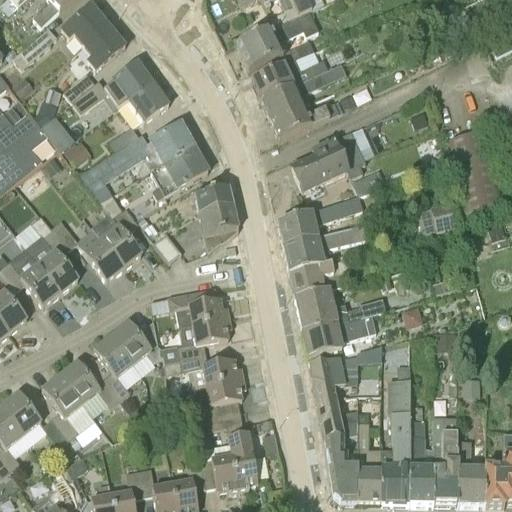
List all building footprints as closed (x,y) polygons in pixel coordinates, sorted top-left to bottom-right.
[(41,34),(72,5),(76,0),(11,0),(8,4),(16,13),(30,0),(41,0),(50,8),(32,24),(41,34)] [(273,33),(299,22),(288,0),(234,0),(240,12),(258,3),(263,13),(276,7),(281,17),(269,23),(273,33)] [(302,0),(288,0),(299,22),(308,17),(308,16),(309,15),(302,0)] [(433,23),(425,6),(409,13),(416,30),(433,23)] [(82,55),(108,33),(90,12),(59,37),(67,46),(72,43),(82,55)] [(277,72),(306,60),(313,57),(308,46),(281,58),(277,49),(302,37),(304,42),(317,36),(308,17),(299,22),(273,33),(252,43),(234,52),(247,78),(274,66),(277,72)] [(85,68),(94,78),(124,53),(108,33),(82,55),(90,64),(85,68)] [(55,43),(47,34),(12,65),(17,70),(21,75),(49,51),(48,49),(55,43)] [(268,77),(250,86),(260,107),(292,92),(319,79),(327,76),(323,66),(311,71),(306,60),(277,72),(268,77)] [(127,108),(152,90),(136,68),(111,86),(112,88),(103,94),(97,87),(94,89),(71,108),(80,119),(107,99),(117,114),(127,108)] [(270,129),(304,113),(303,111),(309,108),(305,99),(345,81),(340,70),(327,76),(319,79),(292,92),(260,107),(270,129)] [(62,97),(71,108),(94,89),(85,79),(62,97)] [(0,119),(1,119),(0,117),(0,98),(8,93),(1,84),(0,81),(0,119)] [(12,93),(13,95),(20,103),(32,93),(24,83),(12,93)] [(127,108),(142,130),(168,111),(152,90),(127,108)] [(338,104),(343,116),(355,111),(351,99),(338,104)] [(36,118),(37,118),(52,124),(56,111),(40,106),(36,118)] [(278,148),(296,139),(342,119),(337,107),(313,118),(311,123),(309,124),(304,113),(270,129),(278,148)] [(427,132),(422,118),(409,123),(414,136),(427,132)] [(0,119),(0,160),(37,130),(28,119),(11,132),(1,119),(0,119)] [(0,201),(41,169),(30,156),(47,142),(37,130),(0,160),(0,201)] [(150,178),(193,154),(179,130),(147,148),(142,140),(138,142),(116,157),(78,181),(99,208),(111,201),(103,189),(142,164),(150,178)] [(109,147),(116,157),(138,142),(131,133),(109,147)] [(506,214),(487,136),(443,147),(462,224),(506,214)] [(365,169),(351,138),(311,156),(314,163),(290,174),(301,199),(346,178),(349,184),(362,178),(359,172),(365,169)] [(70,150),(66,145),(56,153),(60,158),(66,154),(70,150)] [(74,173),(90,160),(80,147),(64,159),(74,173)] [(157,205),(189,188),(207,179),(193,154),(150,178),(159,193),(152,197),(157,205)] [(61,174),(52,163),(42,171),(51,181),(61,174)] [(383,193),(377,177),(351,188),(357,201),(383,193)] [(204,220),(232,214),(227,193),(194,201),(197,217),(203,216),(204,220)] [(121,217),(111,201),(99,208),(108,220),(111,224),(121,217)] [(276,229),(281,252),(317,242),(314,228),(317,227),(318,229),(362,215),(357,202),(310,217),(310,218),(276,229)] [(436,239),(461,233),(454,207),(429,213),(430,214),(416,217),(422,241),(435,238),(436,239)] [(93,237),(123,275),(140,261),(125,241),(138,231),(124,214),(121,217),(111,224),(108,220),(91,233),(93,236),(93,237)] [(204,220),(203,216),(197,217),(207,259),(220,249),(221,250),(237,237),(232,214),(204,220)] [(50,234),(39,222),(30,230),(35,236),(40,241),(24,255),(59,300),(77,286),(59,263),(67,256),(50,234)] [(136,227),(142,235),(148,230),(143,222),(136,227)] [(504,244),(499,226),(486,230),(491,247),(504,244)] [(50,234),(67,256),(76,250),(58,227),(50,234)] [(317,242),(281,252),(287,280),(324,271),(320,256),(365,245),(362,232),(362,231),(350,234),(317,242)] [(93,237),(76,251),(105,289),(123,275),(93,237)] [(165,240),(153,250),(167,270),(180,260),(165,240)] [(0,273),(0,276),(16,297),(24,290),(42,313),(59,300),(24,255),(0,273)] [(287,280),(293,305),(342,291),(338,278),(350,276),(347,264),(324,271),(287,280)] [(0,297),(0,329),(8,340),(26,326),(8,303),(16,297),(0,276),(0,295),(1,297),(0,297)] [(434,300),(451,295),(448,285),(431,289),(434,300)] [(301,339),(359,322),(357,314),(352,315),(345,291),(342,291),(293,305),(301,339)] [(190,332),(228,325),(226,314),(221,315),(219,305),(195,310),(193,300),(167,305),(169,317),(174,316),(178,333),(190,331),(190,332)] [(421,313),(406,317),(411,333),(426,329),(421,313)] [(509,331),(509,318),(500,318),(499,331),(509,331)] [(307,365),(343,356),(341,348),(374,339),(371,321),(359,324),(359,322),(301,339),(307,365)] [(179,366),(205,361),(203,351),(227,346),(225,336),(230,335),(228,325),(190,332),(193,350),(176,353),(179,366)] [(110,341),(133,371),(147,361),(152,368),(159,363),(152,327),(136,339),(127,328),(110,341)] [(458,356),(469,355),(468,331),(458,334),(458,356)] [(456,357),(456,339),(434,339),(434,357),(456,357)] [(117,383),(133,371),(110,341),(92,355),(110,379),(102,385),(119,407),(129,399),(117,383)] [(316,411),(335,407),(333,393),(357,388),(357,368),(380,362),(381,352),(356,358),(356,362),(308,371),(316,411)] [(204,393),(242,386),(240,375),(235,376),(233,366),(207,371),(205,361),(179,366),(179,367),(163,370),(165,381),(188,377),(191,394),(204,391),(204,393)] [(119,407),(102,385),(94,391),(76,368),(58,382),(81,411),(98,399),(109,414),(119,407)] [(78,439),(66,423),(81,411),(58,382),(41,396),(59,419),(50,425),(67,447),(74,442),(78,439)] [(480,404),(481,383),(463,383),(462,403),(480,404)] [(239,419),(237,407),(241,407),(239,397),(244,396),(242,386),(204,393),(208,412),(203,413),(205,425),(239,419)] [(0,412),(23,442),(40,429),(17,399),(0,412)] [(342,444),(356,441),(356,429),(357,417),(338,421),(335,407),(316,411),(323,448),(342,444)] [(171,426),(168,409),(155,411),(156,417),(151,418),(153,429),(171,426)] [(408,473),(407,511),(431,511),(432,474),(433,455),(423,454),(423,427),(421,427),(421,411),(408,411),(408,473)] [(7,455),(23,442),(0,412),(0,449),(0,465),(9,477),(18,470),(7,455)] [(357,418),(357,429),(366,429),(366,418),(357,418)] [(228,442),(226,443),(227,450),(237,499),(248,496),(247,492),(257,490),(247,439),(243,440),(239,419),(205,425),(207,436),(226,433),(228,442)] [(432,474),(431,511),(436,511),(455,511),(456,448),(456,423),(433,423),(433,455),(432,474)] [(59,453),(67,447),(50,425),(42,432),(59,453)] [(270,425),(262,426),(264,434),(271,432),(270,425)] [(368,429),(356,429),(356,441),(356,455),(356,511),(379,511),(380,473),(380,456),(368,456),(368,429)] [(484,471),(484,474),(483,511),(503,511),(503,509),(511,509),(511,441),(502,441),(503,458),(501,458),(501,471),(484,471)] [(80,450),(74,442),(67,447),(74,455),(80,450)] [(332,505),(339,511),(356,511),(356,455),(341,455),(342,444),(323,448),(332,505)] [(74,455),(67,447),(59,453),(68,465),(76,458),(74,455)] [(483,511),(484,474),(468,474),(469,447),(456,448),(455,511),(483,511)] [(226,496),(227,501),(237,499),(227,450),(209,453),(209,452),(197,454),(200,467),(199,467),(204,495),(215,493),(216,498),(226,496)] [(0,483),(9,477),(0,465),(0,483)] [(170,489),(174,511),(196,511),(193,497),(204,495),(199,467),(186,469),(189,486),(170,489)] [(58,474),(69,499),(80,494),(69,469),(58,474)] [(407,511),(408,473),(380,473),(379,511),(407,511)] [(58,504),(69,499),(58,474),(47,479),(58,504)] [(174,511),(170,489),(153,492),(150,475),(137,477),(142,503),(152,501),(153,511),(174,511)] [(128,497),(110,500),(112,511),(133,511),(132,505),(142,503),(137,477),(125,479),(128,497)] [(112,511),(110,500),(109,490),(98,492),(100,502),(89,504),(90,511),(112,511)]
